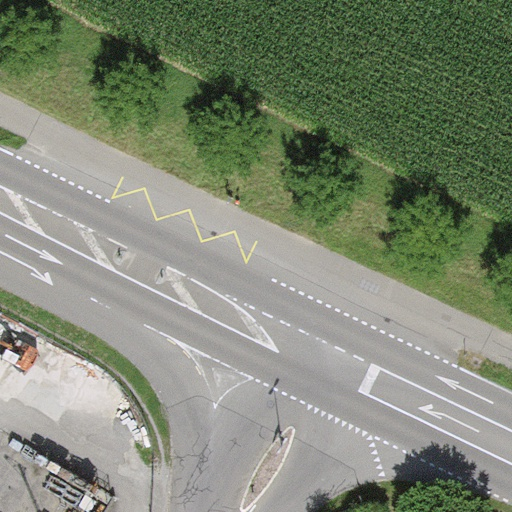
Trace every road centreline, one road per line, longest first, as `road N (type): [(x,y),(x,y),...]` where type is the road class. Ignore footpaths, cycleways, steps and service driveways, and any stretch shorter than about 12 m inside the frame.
road 1 (track): [(0,105),(511,353)]
road 2 (primary): [(334,363),(0,202)]
road 3 (primary): [(511,448),(334,363)]
road 4 (residential): [(248,511),(334,363)]
